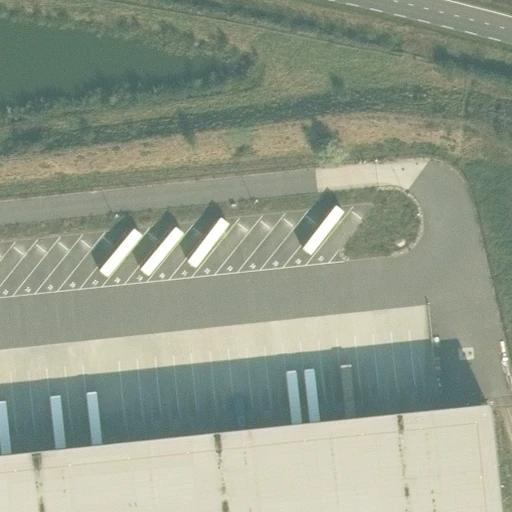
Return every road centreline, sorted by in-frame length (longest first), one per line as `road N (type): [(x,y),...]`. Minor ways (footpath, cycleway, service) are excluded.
road 1 (track): [(511,93),(416,72),(269,85)]
road 2 (primary): [(376,0),(511,31)]
